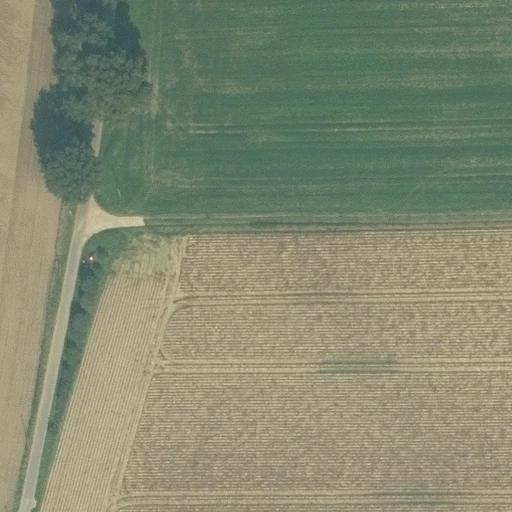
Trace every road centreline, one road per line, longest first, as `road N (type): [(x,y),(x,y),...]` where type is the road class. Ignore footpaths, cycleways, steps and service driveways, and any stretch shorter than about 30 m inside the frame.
road 1 (track): [(107,0),(82,223),(25,511)]
road 2 (track): [(511,216),(82,223)]
